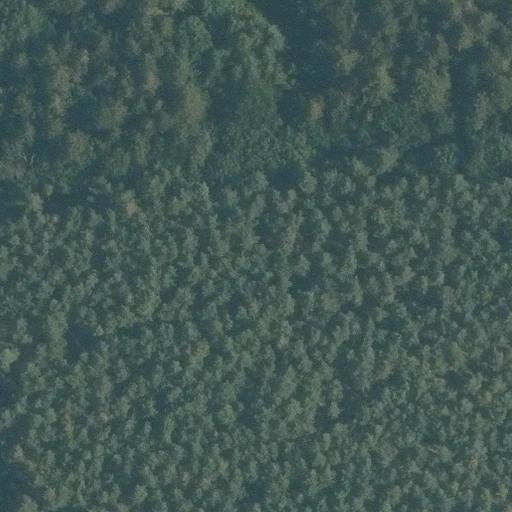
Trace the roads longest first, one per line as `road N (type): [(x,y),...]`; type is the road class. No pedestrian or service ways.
road 1 (track): [(373,149),(15,181),(0,190)]
road 2 (track): [(511,136),(373,149)]
